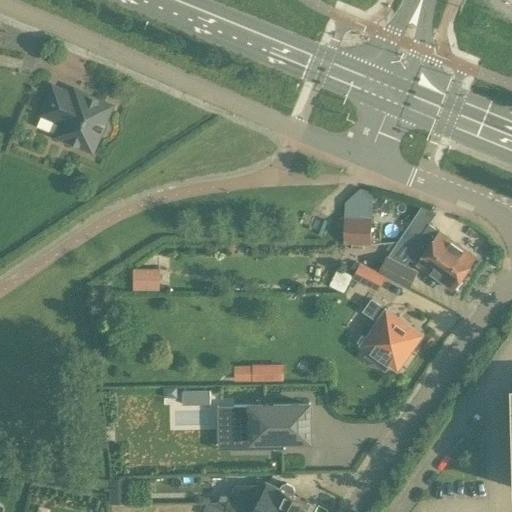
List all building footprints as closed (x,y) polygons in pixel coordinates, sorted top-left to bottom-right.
[(74,94),(54,85),(42,113),(62,122),(57,135),(94,151),(100,135),(104,133),(106,129),(107,127),(108,124),(107,120),(113,104),(76,89),(74,94)] [(371,217),(344,217),(343,243),(371,244),(371,217)] [(417,239),(464,274),(476,256),(439,230),(439,231),(428,223),(417,239)] [(464,274),(417,239),(405,256),(453,290),(464,274)] [(417,271),(386,255),(378,271),(377,272),(385,277),(408,288),(417,271)] [(377,291),(385,277),(377,272),(378,271),(359,262),(351,278),(377,291)] [(159,268),(132,268),(133,290),(159,290),(159,268)] [(344,292),(352,275),(337,268),(329,285),(344,292)] [(362,311),(377,321),(361,344),(397,369),(422,334),(371,298),(362,311)] [(252,380),(282,380),(282,365),(252,365),(252,380)] [(182,391),(182,404),(210,403),(210,390),(182,391)] [(234,403),(234,447),(284,447),(284,439),(310,439),(310,403),(234,403)] [(124,505),(124,498),(123,477),(110,477),(110,498),(110,505),(124,505)] [(247,496),(278,511),(304,511),(310,502),(293,494),(294,491),(293,486),(286,483),(281,484),(280,487),(279,487),(278,488),(267,482),(262,492),(250,485),(248,490),(235,483),(230,494),(245,501),(247,496)] [(217,503),(226,503),(230,494),(220,494),(217,503)] [(278,511),(247,496),(245,501),(230,494),(226,503),(227,503),(239,510),(240,507),(252,511),(278,511)] [(223,511),(224,510),(227,503),(226,503),(217,503),(206,503),(202,511),(223,511)]
